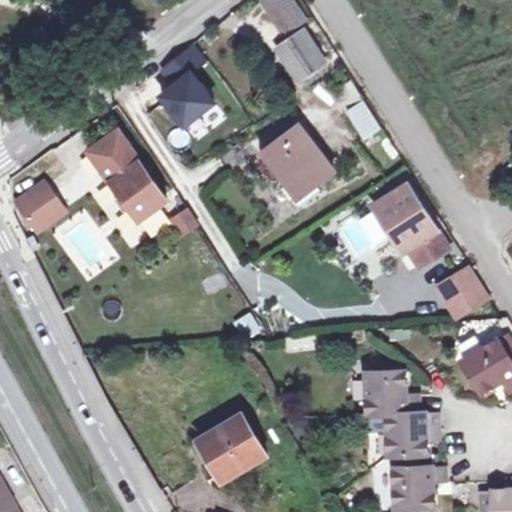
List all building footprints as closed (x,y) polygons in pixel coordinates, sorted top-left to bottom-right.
[(276,0),(289,19),(300,11),(292,0),(276,0)] [(299,80),(326,62),(306,31),(279,49),(299,80)] [(219,104),(197,69),(208,62),(197,45),(148,76),(181,129),(219,104)] [(344,114),(347,112),(366,138),(382,127),(351,81),(331,94),(344,114)] [(14,118),(30,109),(24,99),(8,109),(14,118)] [(303,193),(336,170),(301,125),(269,149),(303,193)] [(119,142),(114,136),(91,152),(123,198),(118,202),(125,211),(130,207),(141,222),(169,201),(124,139),(119,142)] [(404,251),(408,249),(420,267),(449,248),(409,185),(375,205),(404,251)] [(63,210),(46,186),(19,205),(37,229),(63,210)] [(83,282),(118,261),(87,208),(52,228),(83,282)] [(189,209),(173,219),(184,235),(200,225),(189,209)] [(375,247),(389,240),(374,210),(360,217),(375,247)] [(457,316),(475,309),(490,299),(470,268),(439,287),(457,316)] [(504,334),(496,339),(500,345),(508,341),(504,334)] [(503,380),(509,391),(511,389),(511,347),(508,341),(500,345),(496,339),(461,360),(482,393),(503,380)] [(384,414),(387,455),(392,455),(392,508),(427,508),(427,483),(444,482),(443,465),(426,466),(425,442),(425,430),(437,430),(437,413),(418,413),(417,395),(404,395),(403,370),(364,370),(366,414),(384,414)] [(265,456),(265,454),(241,414),(199,439),(225,480),(265,456)] [(437,430),(425,430),(425,442),(437,442),(437,430)] [(0,511),(17,511),(0,482),(0,511)] [(511,511),(511,490),(481,491),(482,511),(491,511),(511,511)]
